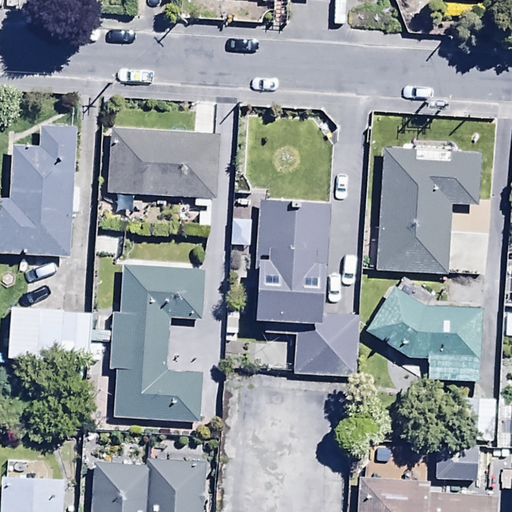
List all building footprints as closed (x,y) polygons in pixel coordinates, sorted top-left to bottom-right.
[(511,0),(454,0),(454,7),(511,9),(511,0)] [(112,132),(108,196),(217,202),(221,138),(112,132)] [(0,258),(67,263),(76,136),(42,134),(41,152),(14,150),(10,207),(0,206),(0,258)] [(382,155),(378,278),(449,280),(452,211),(479,212),(481,159),(382,155)] [(325,321),(329,211),(259,209),(255,334),(264,334),(264,340),(296,341),(295,381),(356,383),(358,322),(325,321)] [(250,252),(250,225),(230,225),(230,252),(250,252)] [(117,376),(116,423),(203,427),(204,382),(167,380),(170,322),(204,324),(206,275),(123,272),(121,321),(113,320),(111,376),(117,376)] [(427,368),(427,388),(481,388),(482,317),(423,317),(395,294),(363,334),(406,368),(427,368)] [(90,321),(13,312),(6,369),(60,375),(62,359),(85,362),(90,321)] [(492,448),(495,405),(464,403),(461,446),(492,448)] [(203,511),(204,469),(91,470),(90,511),(203,511)] [(4,482),(1,511),(63,511),(65,486),(4,482)] [(499,511),(500,491),(356,485),(354,511),(499,511)]
